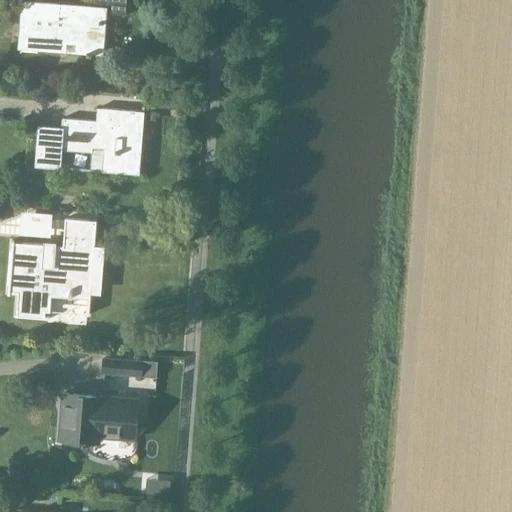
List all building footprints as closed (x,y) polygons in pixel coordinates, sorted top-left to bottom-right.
[(91,0),(91,5),(26,0),(22,0),(19,48),(99,54),(102,6),(123,8),(123,0),(91,0)] [(137,173),(142,111),(96,108),(95,121),(60,118),(60,127),(36,125),(33,166),(59,168),(60,149),(91,152),(91,146),(104,147),(102,171),(137,173)] [(11,242),(7,290),(15,291),(14,315),(41,317),(43,294),(68,296),(69,288),(88,289),(94,220),(64,218),(62,246),(11,242)] [(140,375),(141,361),(102,358),(101,372),(140,375)] [(134,435),(137,398),(63,392),(59,439),(80,441),(80,443),(86,443),(86,442),(96,443),(97,432),(134,435)]
